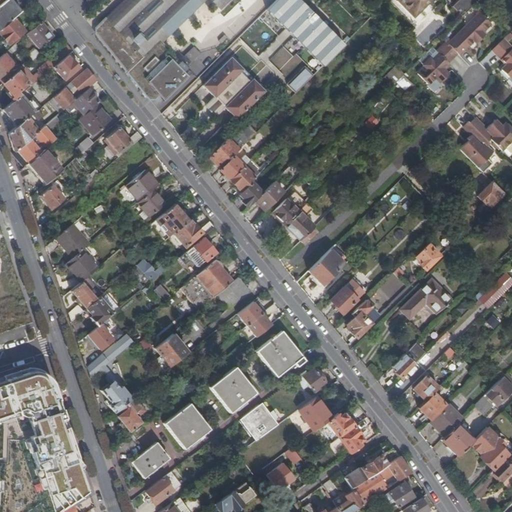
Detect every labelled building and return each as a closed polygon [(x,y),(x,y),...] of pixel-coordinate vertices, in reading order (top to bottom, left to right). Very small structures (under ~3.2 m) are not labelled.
[(5,0),(0,4),(0,29),(13,18),(21,11),(17,6),(14,8),(7,0),(5,0)] [(126,0),(106,20),(143,57),(159,41),(167,34),(160,27),(187,0),(197,0),(199,2),(201,0),(214,0),(220,6),(226,0),(126,0)] [(197,0),(187,0),(160,27),(167,34),(199,2),(197,0)] [(332,0),(275,0),(258,17),(281,40),(261,60),(276,75),(295,55),(315,74),(361,27),(332,0)] [(399,12),(410,0),(389,0),(389,2),(399,12)] [(428,0),(410,0),(399,12),(410,23),(416,18),(413,15),(428,0)] [(457,0),(451,7),(461,17),(478,1),(478,0),(457,0)] [(463,47),(487,23),(479,14),(447,45),(446,44),(436,53),(437,55),(431,62),(429,60),(423,66),(424,68),(417,75),(426,84),(463,47)] [(0,29),(0,35),(9,45),(24,32),(13,18),(0,29)] [(420,22),(416,18),(410,23),(415,27),(420,22)] [(143,57),(106,20),(101,24),(96,29),(96,34),(148,98),(153,98),(157,95),(162,100),(190,73),(159,41),(143,57)] [(41,22),(26,34),(39,49),(53,37),(41,22)] [(489,25),(487,23),(463,47),(426,84),(427,85),(426,86),(433,93),(442,84),(441,83),(448,75),(444,70),(449,65),(447,63),(456,54),(458,56),(472,43),(480,35),(489,25)] [(483,38),(480,35),(472,43),(474,45),(483,38)] [(511,49),(502,40),(491,51),(506,66),(501,71),(505,75),(511,68),(511,49)] [(15,44),(0,56),(0,80),(2,83),(3,83),(17,70),(6,57),(18,47),(15,44)] [(67,56),(72,51),(66,45),(53,56),(59,63),(67,56)] [(190,64),(200,54),(192,46),(183,56),(190,64)] [(27,57),(29,60),(38,53),(36,50),(27,57)] [(31,62),(40,55),(38,53),(29,60),(31,62)] [(28,84),(30,86),(37,80),(53,68),(59,63),(53,56),(37,70),(38,71),(33,76),(24,65),(22,66),(24,68),(19,72),(28,84)] [(64,81),(78,68),(71,59),(71,60),(67,56),(59,63),(53,68),(64,81)] [(203,84),(214,95),(241,68),(230,57),(203,84)] [(3,83),(2,83),(8,91),(6,93),(13,101),(17,97),(20,95),(18,92),(28,84),(19,72),(24,68),(22,66),(17,70),(3,83)] [(295,93),(313,75),(304,66),(286,84),(295,93)] [(225,106),(231,113),(258,85),(252,79),(250,81),(240,71),(242,69),(241,68),(214,95),(214,96),(210,101),(220,111),(225,106)] [(250,81),(252,79),(253,78),(243,68),(242,69),(240,71),(250,81)] [(87,89),(96,81),(86,69),(71,82),(81,94),(87,89)] [(419,90),(406,78),(400,85),(412,97),(419,90)] [(258,85),(231,113),(236,117),(264,90),(258,85)] [(58,113),(74,100),(64,88),(48,101),(58,113)] [(58,113),(44,125),(51,134),(55,131),(51,127),(76,106),(81,113),(83,115),(96,104),(98,102),(87,89),(81,94),(74,100),(58,113)] [(16,126),(7,133),(13,152),(16,150),(38,130),(37,128),(35,130),(29,123),(31,121),(27,117),(31,113),(17,97),(13,101),(2,110),(16,126)] [(214,116),(220,111),(210,101),(204,106),(214,116)] [(110,120),(96,104),(83,115),(78,119),(92,135),(110,120)] [(56,139),(61,134),(78,119),(83,115),(81,113),(54,136),(54,137),(56,139)] [(370,117),(363,123),(369,129),(376,122),(370,117)] [(465,143),(463,145),(466,148),(486,129),(475,119),(470,124),(468,122),(462,128),(470,136),(466,139),(468,140),(469,142),(466,144),(465,143)] [(244,120),(236,128),(248,140),(256,132),(244,120)] [(487,130),(486,129),(466,148),(462,152),(482,173),(492,164),(487,159),(493,152),(488,146),(490,144),(488,142),(490,140),(501,151),(511,140),(511,129),(507,124),(502,128),(495,121),(487,130)] [(38,130),(16,150),(27,163),(44,149),(56,139),(54,137),(54,136),(51,134),(44,125),(38,130)] [(133,145),(141,137),(137,131),(128,139),(118,127),(105,138),(117,153),(130,142),(133,145)] [(208,156),(219,169),(239,150),(241,148),(248,140),(236,128),(208,156)] [(87,136),(81,141),(87,148),(93,143),(87,136)] [(79,155),(87,148),(81,141),(80,140),(73,147),(79,155)] [(241,148),(239,150),(245,156),(247,154),(241,148)] [(44,149),(27,163),(46,184),(62,170),(44,149)] [(219,170),(229,180),(243,166),(249,160),(245,156),(239,150),(219,169),(219,170)] [(81,153),(75,158),(79,162),(85,157),(81,153)] [(27,163),(25,165),(44,185),(46,184),(27,163)] [(229,180),(240,192),(251,181),(254,178),(243,166),(229,180)] [(152,190),(158,185),(145,169),(125,185),(139,201),(152,190)] [(88,173),(93,179),(97,176),(92,170),(88,173)] [(82,175),(89,183),(93,179),(88,173),(86,171),(82,175)] [(488,179),(483,174),(469,187),(477,196),(491,182),(488,179)] [(240,200),(246,207),(253,200),(262,192),(251,181),(240,192),(237,195),(241,199),(240,200)] [(253,200),(263,211),(283,192),(272,182),(271,182),(262,192),(253,200)] [(502,194),(491,182),(477,196),(484,203),(485,202),(489,206),(502,194)] [(64,198),(51,184),(39,196),(51,210),(64,198)] [(164,204),(152,190),(139,201),(137,203),(149,217),(164,204)] [(270,212),(283,225),(305,203),(293,192),(285,200),(284,199),(270,212)] [(283,225),(299,241),(304,236),(310,231),(314,226),(304,217),(312,209),(305,202),(305,203),(283,225)] [(100,204),(94,208),(96,213),(103,209),(100,204)] [(169,237),(173,233),(188,220),(174,204),(154,220),(169,237)] [(441,216),(432,208),(426,214),(434,223),(441,216)] [(203,236),(213,227),(208,221),(198,230),(193,224),(192,225),(188,220),(173,233),(184,247),(201,233),(203,236)] [(70,225),(53,240),(69,259),(80,250),(86,245),(70,225)] [(304,236),(306,238),(307,239),(313,234),(310,231),(304,236)] [(215,253),(202,237),(192,246),(196,250),(194,252),(197,255),(199,253),(204,259),(205,261),(215,253)] [(428,244),(415,257),(421,264),(420,265),(424,270),(438,255),(428,244)] [(196,250),(192,246),(187,250),(189,253),(198,264),(204,259),(199,253),(197,255),(194,252),(196,250)] [(69,259),(64,263),(79,282),(80,282),(95,269),(80,250),(69,259)] [(320,258),(307,271),(321,285),(334,272),(320,258)] [(136,264),(135,265),(149,281),(162,271),(159,267),(152,272),(151,271),(152,270),(147,263),(145,264),(142,260),(136,264)] [(217,294),(232,282),(213,260),(203,268),(190,279),(179,288),(197,310),(217,294)] [(199,263),(186,274),(190,279),(203,268),(199,263)] [(250,292),(238,277),(232,282),(217,294),(229,309),(250,292)] [(431,279),(400,310),(409,319),(426,301),(429,304),(428,305),(435,312),(435,313),(436,314),(451,299),(450,298),(431,279)] [(79,282),(69,290),(85,309),(95,299),(80,282),(79,282)] [(504,290),(497,282),(490,288),(497,296),(504,290)] [(162,283),(154,287),(159,299),(167,295),(162,283)] [(356,293),(346,283),(343,287),(342,286),(329,299),(343,313),(344,312),(343,311),(355,299),(352,296),(356,293)] [(145,286),(141,289),(146,295),(150,291),(145,286)] [(95,299),(85,309),(91,315),(89,317),(96,326),(105,319),(111,313),(98,297),(95,299)] [(502,299),(494,305),(499,311),(507,304),(502,299)] [(348,330),(355,338),(378,315),(370,307),(371,306),(364,300),(350,314),(353,317),(346,325),(350,329),(348,330)] [(245,325),(261,312),(252,301),(236,314),(245,325)] [(466,309),(461,304),(455,309),(461,315),(466,309)] [(76,305),(67,312),(70,321),(82,311),(77,306),(76,305)] [(23,306),(0,311),(0,332),(28,325),(23,306)] [(250,340),(270,324),(261,312),(245,325),(241,329),(250,340)] [(495,328),(499,321),(490,316),(486,324),(495,328)] [(96,326),(87,334),(99,348),(111,339),(100,327),(107,321),(105,319),(96,326)] [(300,356),(280,331),(255,350),(275,376),(300,356)] [(115,342),(121,350),(132,341),(125,333),(115,342)] [(172,334),(154,348),(160,356),(162,355),(170,364),(186,351),(172,334)] [(394,371),(400,377),(428,350),(418,340),(391,366),(395,370),(394,371)] [(137,347),(143,354),(151,348),(145,341),(137,347)] [(105,350),(112,358),(121,350),(115,342),(105,350)] [(449,347),(443,353),(446,356),(452,350),(449,347)] [(105,350),(86,366),(89,377),(97,370),(104,364),(112,358),(105,350)] [(463,361),(454,371),(457,374),(466,364),(463,361)] [(118,388),(121,386),(104,364),(97,370),(108,383),(111,380),(118,388)] [(313,392),(326,383),(320,376),(323,374),(317,366),(297,380),(303,388),(308,385),(313,392)] [(254,393),(234,367),(209,387),(229,412),(254,393)] [(25,369),(0,377),(0,420),(22,414),(28,417),(35,435),(29,437),(54,511),(57,511),(88,489),(52,382),(45,374),(39,369),(25,369)] [(511,380),(505,373),(483,396),(493,405),(494,407),(501,400),(511,389),(511,387),(508,384),(511,380)] [(412,389),(424,401),(438,387),(426,376),(412,389)] [(108,383),(100,389),(110,402),(107,404),(113,413),(114,412),(131,399),(121,386),(118,388),(111,380),(108,383)] [(424,401),(418,408),(429,419),(444,404),(435,395),(441,390),(438,387),(424,401)] [(131,399),(114,412),(117,415),(115,416),(128,432),(141,422),(137,416),(142,412),(139,409),(142,407),(134,396),(131,399)] [(320,425),(331,417),(315,396),(297,409),(313,430),(320,425)] [(493,405),(483,396),(472,406),(482,416),(493,405)] [(189,403),(163,423),(182,448),(208,428),(189,403)] [(257,404),(240,417),(257,440),(274,427),(257,404)] [(429,422),(443,436),(455,424),(460,418),(447,404),(429,422)] [(300,432),(307,427),(296,410),(288,415),(300,432)] [(320,425),(332,440),(354,425),(347,416),(342,419),(337,412),(331,417),(320,425)] [(440,439),(457,457),(468,445),(472,441),(455,424),(443,436),(440,439)] [(348,451),(350,453),(361,445),(356,438),(361,435),(354,425),(332,440),(329,442),(338,454),(346,449),(348,451)] [(141,426),(131,433),(135,438),(145,430),(141,426)] [(472,441),(468,445),(492,469),(507,454),(501,447),(503,444),(486,427),(472,441)] [(128,436),(118,444),(124,452),(135,444),(128,436)] [(168,458),(155,442),(130,462),(142,478),(168,458)] [(293,463),(300,458),(291,446),(285,451),(293,463)] [(385,465),(399,456),(392,448),(359,469),(358,468),(343,478),(350,489),(375,472),(385,465)] [(492,469),(491,470),(506,484),(511,477),(511,454),(509,452),(507,454),(492,469)] [(396,481),(410,472),(399,456),(385,465),(396,481)] [(267,476),(278,491),(294,478),(283,464),(267,476)] [(386,488),(396,481),(385,465),(375,472),(386,488)] [(361,504),(386,488),(375,472),(350,489),(351,491),(360,505),(361,504)] [(21,477),(20,496),(33,497),(34,478),(21,477)] [(162,477),(144,490),(146,491),(145,493),(148,497),(150,497),(155,503),(172,490),(162,477)] [(396,507),(412,497),(402,483),(383,495),(389,504),(393,502),(396,507)] [(238,486),(214,504),(220,511),(221,511),(230,506),(233,510),(242,504),(234,493),(235,492),(240,489),(238,486)] [(235,492),(234,493),(242,504),(254,495),(248,486),(238,493),(237,493),(236,492),(235,492)] [(349,511),(360,505),(351,491),(343,496),(344,497),(334,504),(336,506),(339,511),(349,511)] [(189,511),(179,497),(171,502),(178,511),(189,511)] [(423,511),(427,510),(420,498),(401,510),(401,511),(423,511)] [(68,503),(56,511),(75,511),(71,501),(68,503)] [(178,511),(171,502),(159,511),(178,511)] [(314,511),(308,503),(302,508),(304,511),(339,511),(336,506),(326,511),(323,511),(322,510),(318,511),(314,511)]
